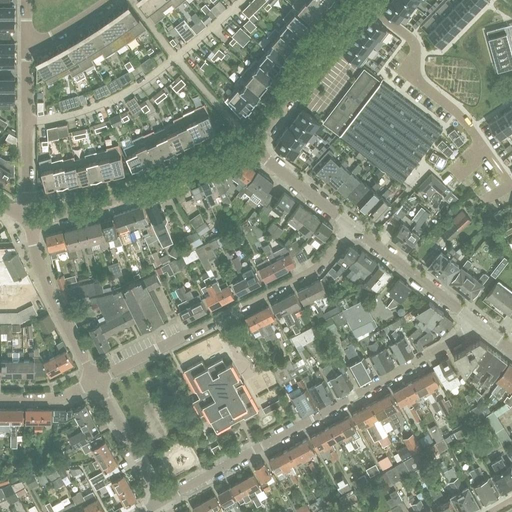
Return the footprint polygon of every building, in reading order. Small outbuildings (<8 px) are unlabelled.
[(163,11),(153,0),(138,0),(155,23),(166,15),(163,11)] [(169,0),(153,0),(163,11),(172,4),(169,0)] [(304,0),(295,0),(292,4),(311,21),(318,12),(319,13),(320,13),(304,0)] [(304,0),(320,13),(327,5),(328,5),(322,0),(304,0)] [(390,0),(387,0),(381,8),(398,21),(405,12),(391,1),(390,0)] [(391,0),(391,1),(405,12),(407,14),(414,5),(407,0),(391,0)] [(468,19),(475,12),(462,0),(461,0),(455,6),(468,19)] [(476,0),(462,0),(475,12),(481,5),(476,0)] [(0,17),(15,17),(15,5),(0,5),(0,17)] [(130,6),(125,10),(120,13),(136,36),(143,31),(147,28),(130,6)] [(461,26),(468,19),(455,6),(448,13),(461,26)] [(309,23),(293,9),(291,8),(283,17),(302,33),(301,32),(309,23)] [(215,16),(210,10),(206,14),(211,19),(215,16)] [(111,20),(126,43),(134,38),(136,36),(120,13),(115,17),(111,20)] [(448,13),(442,20),(455,33),(461,26),(448,13)] [(363,25),(378,37),(379,38),(386,29),(369,16),(363,25)] [(15,17),(0,17),(0,28),(15,29),(15,17)] [(294,43),(302,33),(283,17),(287,21),(279,30),(275,27),(294,44),(295,44),(294,43)] [(201,18),(196,23),(201,29),(206,24),(205,24),(201,18)] [(250,19),(243,25),(251,32),(257,26),(254,24),(252,21),(250,19)] [(101,27),(116,50),(124,45),(126,43),(111,20),(105,24),(101,27)] [(435,27),(448,39),(455,33),(442,20),(435,27)] [(511,23),(504,26),(487,31),(498,70),(511,65),(511,23)] [(362,24),(355,33),(372,46),(378,37),(363,25),(362,24)] [(116,50),(101,27),(91,33),(103,53),(102,53),(105,57),(116,50)] [(174,27),(169,30),(173,36),(174,35),(178,32),(174,27)] [(294,44),(275,27),(267,36),(288,54),(287,53),(294,44)] [(441,47),(448,39),(435,27),(428,34),(440,46),(441,47)] [(232,36),(234,38),(237,40),(238,42),(245,35),(239,28),(232,36)] [(92,59),(102,53),(103,53),(91,33),(80,40),(92,59)] [(355,33),(349,42),(365,54),(372,46),(355,33)] [(288,54),(267,36),(266,37),(269,39),(263,47),(282,63),(281,62),(288,54)] [(70,46),(84,70),(95,63),(92,59),(80,40),(70,46)] [(0,52),(15,53),(15,42),(0,41),(0,52)] [(349,42),(342,51),(358,63),(365,54),(349,42)] [(84,70),(70,46),(60,51),(70,72),(72,76),(84,70)] [(256,58),(274,74),(273,73),(282,63),(263,47),(262,47),(266,51),(258,60),(256,58)] [(49,57),(59,78),(70,72),(60,51),(49,57)] [(15,53),(0,52),(0,71),(5,72),(5,65),(15,65),(15,53)] [(49,57),(38,63),(39,66),(37,67),(37,81),(45,78),(48,84),(59,78),(49,57)] [(248,66),(268,83),(267,82),(274,74),(256,58),(249,66),(248,66)] [(133,66),(130,61),(124,64),(128,69),(133,66)] [(145,61),(141,64),(145,71),(150,68),(145,61)] [(209,64),(205,61),(200,67),(205,70),(209,64)] [(240,75),(261,93),(260,92),(268,83),(248,66),(240,75)] [(335,140),(339,134),(397,178),(402,182),(418,161),(442,128),(393,91),(380,81),(364,69),(336,106),(324,122),(324,121),(323,122),(324,122),(319,128),(335,140)] [(123,74),(118,77),(122,85),(128,82),(123,74)] [(254,101),(261,93),(240,75),(241,76),(234,84),(255,102),(254,101)] [(0,89),(15,90),(15,78),(0,78),(0,89)] [(177,83),(181,87),(185,83),(181,79),(177,83)] [(116,89),(112,81),(107,84),(111,92),(116,89)] [(177,83),(172,87),(176,91),(181,87),(177,83)] [(255,102),(234,84),(236,87),(227,96),(246,112),(255,102)] [(99,87),(92,90),(97,98),(103,95),(99,87)] [(15,90),(0,89),(0,101),(15,102),(15,90)] [(66,98),(68,108),(81,104),(78,95),(66,98)] [(134,97),(130,100),(135,107),(139,104),(134,97)] [(193,109),(194,109),(205,134),(205,133),(216,129),(204,103),(193,108),(193,109)] [(144,111),(145,112),(150,109),(146,104),(141,107),(144,111)] [(205,133),(205,134),(194,109),(193,109),(183,114),(184,114),(195,139),(206,134),(205,133)] [(303,109),(296,118),(312,131),(319,122),(303,109)] [(507,133),(511,129),(511,123),(505,113),(497,118),(507,133)] [(120,114),(115,116),(118,124),(123,121),(120,114)] [(174,122),(175,122),(185,144),(196,139),(195,139),(184,114),(183,114),(173,119),(174,122)] [(289,126),(289,127),(305,138),(305,139),(306,140),(312,131),(296,118),(289,126)] [(507,133),(497,118),(488,123),(498,139),(507,133)] [(185,144),(175,122),(174,122),(164,126),(164,127),(175,149),(185,145),(185,144)] [(67,124),(57,126),(59,137),(69,135),(67,124)] [(289,125),(281,135),(283,136),(283,135),(298,147),(299,147),(305,139),(305,138),(289,127),(289,126),(289,125)] [(59,137),(57,126),(47,128),(48,140),(59,137)] [(164,127),(155,131),(154,132),(165,155),(175,150),(175,149),(164,127)] [(454,128),(448,133),(458,146),(464,141),(454,128)] [(165,155),(154,132),(155,131),(154,130),(143,134),(143,135),(154,159),(154,160),(165,155)] [(13,141),(16,136),(9,132),(6,137),(13,141)] [(134,143),(144,164),(143,164),(154,160),(154,159),(143,135),(143,134),(132,139),(134,143)] [(277,145),(275,148),(284,155),(286,152),(293,157),(300,148),(299,147),(298,147),(283,135),(283,136),(276,144),(277,145)] [(442,139),(437,145),(448,156),(454,150),(442,139)] [(133,168),(143,164),(144,164),(134,143),(123,147),(133,168)] [(113,174),(114,174),(126,171),(118,144),(106,147),(107,149),(114,174),(113,174)] [(103,177),(113,174),(114,174),(107,149),(97,152),(96,152),(103,176),(102,176),(103,177)] [(324,163),(317,171),(316,172),(317,171),(326,180),(327,179),(340,164),(331,156),(334,153),(329,149),(319,159),(324,163)] [(97,152),(96,151),(85,154),(85,156),(92,178),(91,178),(91,179),(102,176),(103,176),(96,152),(97,152)] [(359,152),(355,156),(361,160),(365,157),(359,152)] [(432,152),(429,159),(443,166),(446,159),(432,152)] [(0,181),(4,184),(9,176),(14,176),(14,159),(6,159),(0,155),(0,181)] [(63,159),(69,182),(69,184),(80,181),(74,159),(75,159),(74,156),(63,159)] [(80,181),(91,178),(92,178),(85,156),(75,159),(74,159),(80,181)] [(46,187),(57,184),(58,184),(51,161),(52,161),(51,157),(39,160),(46,187)] [(63,158),(52,161),(51,161),(58,184),(57,184),(58,185),(69,182),(63,159),(63,158)] [(348,163),(345,160),(340,164),(327,179),(336,188),(337,187),(350,172),(345,167),(348,163)] [(256,169),(255,168),(252,165),(251,167),(244,162),(233,178),(239,182),(235,187),(239,190),(248,179),(250,177),(256,169)] [(350,172),(337,187),(346,195),(347,194),(360,180),(355,175),(362,167),(358,163),(350,172)] [(246,192),(250,195),(265,176),(258,170),(250,180),(248,179),(239,190),(236,194),(237,195),(238,195),(240,196),(243,192),(245,194),(246,192)] [(230,187),(229,185),(224,173),(218,175),(226,192),(230,187)] [(431,173),(420,185),(426,191),(432,184),(440,192),(445,186),(431,173)] [(230,201),(226,192),(218,175),(213,178),(224,204),(229,202),(230,201)] [(199,180),(210,204),(215,203),(210,191),(215,189),(210,176),(199,180)] [(267,191),(269,189),(274,182),(265,176),(250,195),(249,196),(257,202),(259,200),(263,203),(267,198),(270,193),(267,191)] [(361,179),(360,180),(347,194),(357,203),(357,202),(371,187),(370,187),(361,179)] [(205,206),(210,204),(199,180),(189,184),(195,197),(201,195),(205,206)] [(368,210),(381,195),(375,190),(381,184),(377,181),(371,187),(357,202),(367,211),(368,210)] [(446,187),(443,190),(447,193),(444,198),(453,206),(460,198),(452,191),(446,187)] [(181,188),(175,190),(179,201),(186,199),(181,188)] [(381,195),(368,210),(377,219),(391,204),(385,198),(391,192),(388,188),(382,195),(381,195)] [(278,199),(275,197),(267,207),(264,205),(263,207),(262,208),(268,213),(272,206),(283,215),(290,206),(295,200),(294,199),(284,192),(278,199)] [(263,203),(264,205),(267,207),(275,197),(270,193),(267,198),(263,203)] [(152,223),(158,238),(162,246),(171,243),(163,224),(165,223),(167,219),(165,215),(166,215),(158,197),(144,203),(151,220),(152,223)] [(288,219),(298,226),(310,211),(299,203),(293,211),(288,219)] [(133,207),(139,224),(148,221),(142,204),(133,207)] [(130,227),(139,224),(133,207),(123,210),(130,227)] [(130,227),(123,210),(114,213),(121,232),(124,230),(129,243),(131,242),(130,240),(132,240),(129,231),(131,230),(130,227)] [(257,213),(254,210),(248,218),(251,221),(257,213)] [(394,233),(391,237),(400,243),(420,216),(423,213),(419,210),(416,213),(412,218),(407,225),(403,222),(399,227),(396,224),(395,225),(391,230),(395,232),(394,233)] [(426,210),(420,216),(400,243),(408,249),(423,229),(419,226),(424,219),(429,213),(426,210)] [(451,220),(454,222),(442,233),(449,240),(471,220),(462,210),(451,220)] [(305,238),(314,227),(320,219),(310,211),(298,226),(304,231),(301,235),(305,238)] [(189,219),(200,234),(210,227),(205,221),(204,221),(200,212),(189,219)] [(113,217),(102,220),(107,239),(118,236),(113,217)] [(90,241),(91,241),(99,239),(101,248),(108,246),(100,219),(85,223),(90,241)] [(322,220),(311,235),(306,241),(311,244),(315,238),(321,243),(333,228),(322,220)] [(237,227),(241,236),(251,231),(248,222),(237,227)] [(271,236),(278,226),(273,222),(266,232),(271,236)] [(90,241),(85,223),(76,226),(81,243),(85,242),(88,252),(93,250),(91,241),(90,241)] [(148,244),(158,238),(152,223),(147,225),(150,232),(143,235),(148,244)] [(81,243),(76,226),(65,229),(69,246),(68,247),(68,250),(70,257),(77,255),(74,245),(81,243)] [(284,229),(278,226),(271,236),(276,240),(284,229)] [(63,229),(46,233),(49,248),(52,259),(59,257),(58,253),(68,250),(68,247),(67,244),(63,229)] [(196,245),(190,235),(185,237),(190,248),(196,245)] [(215,238),(209,242),(212,249),(219,245),(215,238)] [(292,256),(296,254),(297,253),(296,250),(289,238),(283,245),(286,247),(288,249),(290,253),(292,256)] [(209,242),(195,249),(200,257),(201,259),(206,269),(211,267),(212,266),(210,261),(217,258),(212,249),(209,242)] [(265,251),(266,253),(277,274),(288,268),(296,264),(292,256),(290,253),(288,249),(286,247),(274,254),(269,244),(263,247),(265,251)] [(352,259),(359,251),(350,244),(340,257),(348,263),(349,264),(352,259)] [(17,251),(15,247),(14,246),(0,246),(0,282),(4,283),(3,269),(7,265),(3,258),(17,251)] [(463,246),(455,251),(456,251),(438,274),(439,275),(440,274),(441,275),(441,276),(442,277),(442,278),(444,280),(445,279),(447,281),(459,266),(454,262),(465,248),(463,246)] [(231,258),(234,257),(229,247),(224,250),(229,260),(231,258)] [(301,247),(296,250),(297,253),(296,254),(300,262),(308,258),(307,258),(301,247)] [(436,272),(438,274),(456,251),(455,251),(451,248),(445,255),(441,252),(435,257),(432,254),(425,263),(428,266),(429,267),(429,268),(429,269),(431,270),(433,270),(434,271),(435,270),(437,271),(436,272)] [(191,261),(200,257),(195,249),(183,255),(187,264),(192,262),(191,261)] [(349,280),(351,277),(369,255),(362,250),(350,265),(353,268),(347,275),(346,277),(349,280)] [(27,271),(17,251),(3,258),(7,265),(3,269),(4,283),(32,281),(27,271)] [(151,253),(155,261),(158,266),(169,260),(167,254),(160,257),(157,251),(151,253)] [(272,276),(277,274),(266,253),(263,255),(265,259),(257,263),(266,280),(272,276)] [(370,269),(376,261),(369,255),(351,277),(354,280),(361,273),(364,276),(370,269)] [(175,259),(178,266),(185,262),(182,256),(175,259)] [(237,256),(234,257),(231,258),(234,265),(238,263),(241,271),(244,269),(237,256)] [(491,274),(495,278),(509,261),(504,257),(491,274)] [(452,287),(459,292),(472,275),(467,271),(472,264),(472,262),(468,259),(462,266),(450,281),(454,284),(452,287)] [(121,269),(120,267),(119,264),(118,260),(112,262),(115,271),(121,269)] [(169,274),(174,272),(168,261),(160,266),(163,271),(167,269),(169,274)] [(109,267),(110,270),(111,274),(112,277),(122,273),(121,270),(121,269),(115,271),(112,262),(108,264),(109,267)] [(385,268),(378,262),(371,270),(364,278),(368,281),(360,289),(362,290),(361,291),(362,293),(371,284),(385,268)] [(332,267),(328,271),(337,280),(341,274),(332,267)] [(371,284),(362,293),(364,294),(366,293),(367,294),(375,287),(378,289),(389,276),(392,273),(385,268),(371,284)] [(243,275),(250,288),(261,282),(256,271),(249,274),(248,273),(243,275)] [(127,286),(123,288),(113,293),(112,291),(95,295),(97,301),(106,319),(99,323),(99,322),(93,325),(91,320),(87,322),(100,350),(110,345),(106,336),(139,320),(143,328),(163,319),(149,290),(161,284),(155,273),(139,281),(138,280),(136,281),(135,280),(129,283),(129,284),(127,285),(127,286)] [(472,275),(459,292),(466,297),(467,294),(472,298),(489,276),(486,273),(483,273),(478,279),(472,275)] [(61,293),(67,303),(81,296),(96,293),(96,292),(103,290),(101,279),(94,281),(94,279),(67,286),(64,274),(57,276),(61,293)] [(239,294),(250,288),(243,275),(239,277),(240,279),(233,282),(239,294)] [(206,285),(201,287),(205,296),(211,307),(223,302),(211,279),(211,278),(209,276),(203,279),(205,282),(206,285)] [(215,276),(211,278),(211,279),(223,302),(234,296),(228,284),(226,280),(219,284),(215,276)] [(320,279),(309,284),(320,306),(324,304),(321,298),(329,294),(320,279)] [(400,301),(411,287),(399,279),(394,285),(389,292),(393,296),(400,301)] [(511,294),(497,283),(487,296),(509,312),(511,307),(511,294)] [(326,318),(320,306),(309,284),(298,290),(306,307),(314,303),(318,312),(316,313),(320,321),(326,318)] [(179,287),(181,291),(178,293),(182,301),(176,304),(185,321),(196,315),(187,299),(186,300),(183,293),(186,291),(183,285),(179,287)] [(188,296),(186,292),(186,291),(183,293),(186,300),(187,299),(196,315),(207,309),(202,299),(199,294),(194,296),(193,294),(188,296)] [(303,309),(301,304),(295,292),(283,298),(295,320),(297,325),(299,328),(302,327),(295,312),(303,309)] [(283,298),(272,303),(278,315),(283,312),(289,323),(290,322),(295,320),(283,298)] [(372,318),(362,299),(342,310),(348,320),(352,329),(356,336),(375,327),(371,319),(372,318)] [(389,307),(390,308),(397,305),(390,300),(387,304),(389,307)] [(343,307),(340,301),(334,304),(338,310),(343,307)] [(91,305),(94,312),(100,309),(97,302),(91,305)] [(418,328),(435,306),(429,302),(414,311),(420,317),(414,325),(418,328)] [(33,304),(29,306),(34,316),(38,313),(33,304)] [(269,305),(257,311),(263,322),(267,330),(269,334),(275,331),(269,320),(275,317),(269,305)] [(29,306),(24,308),(29,318),(34,316),(29,306)] [(430,329),(433,325),(443,312),(435,306),(418,328),(408,336),(411,342),(423,331),(422,330),(424,328),(428,331),(429,330),(430,329)] [(19,312),(19,323),(29,318),(24,308),(19,311),(19,312)] [(338,325),(348,320),(342,310),(332,315),(338,325)] [(267,330),(263,322),(257,311),(246,317),(247,318),(254,331),(259,328),(262,333),(263,332),(267,342),(272,339),(269,334),(267,330)] [(453,320),(443,312),(433,325),(443,333),(449,325),(448,325),(453,320)] [(44,332),(56,326),(49,313),(37,319),(44,332)] [(326,328),(335,323),(331,316),(322,321),(326,328)] [(406,358),(414,353),(405,337),(400,339),(394,328),(401,324),(398,319),(388,325),(406,358)] [(1,331),(1,339),(12,339),(12,336),(12,323),(8,323),(7,324),(3,324),(1,324),(1,331)] [(406,358),(388,325),(384,327),(393,343),(389,345),(398,362),(406,358)] [(297,334),(302,343),(302,344),(317,337),(314,331),(311,326),(297,334)] [(418,351),(423,348),(422,345),(433,338),(429,330),(428,331),(413,342),(418,351)] [(387,368),(394,364),(385,347),(381,349),(372,333),(368,335),(387,368)] [(302,343),(297,334),(291,337),(294,343),(298,350),(299,349),(297,345),(302,343)] [(379,373),(387,368),(368,335),(360,340),(363,345),(367,343),(373,353),(369,355),(379,373)] [(366,379),(374,375),(364,357),(360,358),(352,342),(351,343),(347,336),(344,338),(347,343),(366,379)] [(51,374),(74,362),(66,348),(67,348),(63,340),(58,342),(62,350),(43,361),(44,362),(35,362),(35,369),(48,368),(51,374)] [(466,373),(473,364),(476,359),(487,345),(483,342),(476,341),(455,353),(459,362),(465,374),(466,373)] [(359,383),(366,379),(347,343),(343,345),(352,363),(349,365),(359,383)] [(474,373),(475,374),(494,350),(487,345),(476,359),(473,364),(476,366),(473,370),(475,371),(474,373)] [(480,377),(480,375),(487,367),(490,369),(500,355),(494,350),(475,374),(472,378),(476,381),(480,377)] [(19,352),(13,352),(13,375),(24,375),(24,359),(24,351),(19,352)] [(35,375),(35,369),(35,362),(34,351),(30,351),(30,359),(24,359),(24,375),(35,375)] [(13,375),(13,352),(8,352),(8,359),(1,359),(2,375),(13,375)] [(493,372),(489,376),(488,375),(481,385),(486,389),(507,361),(500,355),(490,369),(493,372)] [(336,373),(346,391),(354,386),(345,369),(348,368),(342,357),(339,358),(336,360),(335,361),(340,371),(336,373)] [(455,384),(456,386),(461,383),(456,373),(457,373),(452,364),(448,357),(441,361),(453,383),(455,384)] [(226,364),(223,358),(207,366),(203,360),(184,370),(195,391),(197,390),(200,396),(192,401),(200,416),(207,412),(218,432),(232,424),(231,423),(244,415),(245,417),(259,409),(244,381),(243,382),(239,376),(241,375),(233,361),(226,364)] [(290,358),(283,362),(289,372),(297,368),(294,363),(293,363),(290,358)] [(446,391),(456,386),(455,384),(453,383),(441,361),(440,362),(441,364),(435,368),(433,366),(438,375),(441,381),(446,391)] [(289,372),(283,362),(273,368),(281,383),(308,369),(305,363),(297,368),(289,372)] [(495,395),(511,372),(511,364),(509,362),(496,379),(499,381),(492,392),(495,395)] [(338,395),(346,391),(336,373),(335,374),(330,363),(325,366),(323,367),(338,395)] [(326,401),(334,397),(319,369),(315,371),(320,380),(316,382),(326,401)] [(436,393),(436,394),(439,393),(436,388),(435,388),(434,386),(439,383),(432,370),(422,375),(431,390),(433,395),(436,393)] [(511,372),(495,395),(499,398),(507,387),(511,390),(511,387),(511,372)] [(319,405),(326,401),(316,382),(313,384),(308,375),(304,377),(319,405)] [(430,396),(432,401),(438,397),(436,394),(436,393),(433,395),(431,390),(422,375),(413,380),(420,393),(425,391),(429,397),(430,396)] [(301,414),(317,406),(301,378),(297,381),(303,390),(291,396),(301,414)] [(417,398),(416,399),(415,396),(420,393),(413,380),(403,385),(414,405),(417,404),(419,407),(421,406),(417,398)] [(421,419),(418,413),(415,415),(413,411),(416,409),(419,407),(417,404),(414,405),(403,385),(394,390),(401,404),(406,401),(417,421),(421,419)] [(477,400),(481,394),(474,389),(472,391),(477,400)] [(391,392),(381,398),(389,413),(391,417),(389,419),(391,423),(397,420),(395,416),(396,415),(394,411),(399,408),(391,392)] [(484,414),(485,414),(476,397),(466,402),(476,419),(478,417),(484,414)] [(387,419),(389,419),(391,417),(389,413),(381,398),(371,403),(378,416),(384,413),(387,419)] [(452,412),(450,408),(445,401),(443,398),(437,401),(445,415),(452,412)] [(263,409),(266,414),(283,404),(280,399),(263,409)] [(65,409),(59,409),(59,420),(67,420),(74,417),(78,424),(82,422),(93,416),(85,403),(75,408),(74,407),(67,410),(66,408),(65,409)] [(373,419),(378,416),(371,403),(362,408),(372,428),(376,426),(373,419)] [(506,403),(494,410),(497,416),(509,408),(506,403)] [(11,435),(11,426),(11,409),(0,408),(0,421),(5,422),(5,435),(11,435)] [(372,428),(362,408),(352,413),(359,426),(365,423),(370,434),(378,430),(376,426),(372,428)] [(11,409),(11,426),(11,435),(17,435),(17,429),(18,429),(18,428),(18,427),(19,427),(19,426),(19,425),(18,424),(18,423),(17,423),(17,422),(24,422),(24,409),(11,409)] [(39,409),(27,409),(26,422),(39,422),(39,409)] [(39,422),(39,426),(39,431),(43,431),(43,422),(52,422),(52,409),(39,409),(39,422)] [(350,440),(348,441),(350,445),(355,442),(353,438),(355,438),(351,431),(356,428),(349,415),(340,420),(350,440)] [(84,445),(92,440),(89,435),(99,429),(93,416),(82,422),(86,429),(70,438),(76,449),(84,445)] [(346,442),(348,441),(350,440),(340,420),(330,425),(337,438),(342,435),(346,442)] [(443,423),(439,426),(444,435),(449,432),(443,423)] [(443,437),(440,431),(436,424),(429,428),(437,441),(437,442),(438,442),(438,441),(443,437)] [(332,441),(337,438),(330,425),(320,430),(331,450),(334,449),(336,448),(332,441)] [(464,426),(454,432),(458,439),(468,433),(464,426)] [(503,427),(496,431),(504,444),(511,439),(503,427)] [(328,457),(331,456),(336,453),(334,449),(331,450),(320,430),(311,435),(318,448),(322,446),(328,457)] [(404,439),(412,455),(422,449),(413,434),(404,439)] [(98,437),(92,440),(84,445),(87,451),(92,448),(98,459),(112,452),(106,440),(101,443),(98,437)] [(298,442),(307,458),(311,455),(310,453),(315,450),(308,437),(298,442)] [(444,438),(443,437),(438,441),(438,442),(437,442),(437,441),(434,443),(435,443),(437,448),(446,443),(444,438)] [(309,463),(307,458),(298,442),(289,447),(296,461),(301,458),(305,465),(306,464),(309,463)] [(438,449),(437,448),(435,443),(427,448),(430,453),(438,449)] [(215,454),(222,450),(218,444),(211,448),(215,454)] [(406,445),(397,450),(403,460),(412,455),(406,445)] [(291,463),(296,461),(289,447),(279,453),(290,473),(293,471),(294,473),(295,472),(291,463)] [(95,481),(96,483),(117,471),(113,466),(118,463),(112,452),(98,459),(93,462),(97,469),(102,466),(104,470),(97,474),(99,478),(95,481)] [(394,455),(397,461),(402,459),(398,452),(394,455)] [(288,475),(289,478),(295,476),(294,473),(293,471),(290,473),(279,453),(270,458),(277,471),(281,479),(288,475)] [(496,459),(511,484),(511,483),(511,463),(507,466),(503,460),(504,460),(501,454),(496,458),(496,459)] [(414,455),(404,461),(407,466),(417,461),(414,455)] [(62,456),(54,461),(54,468),(68,466),(67,458),(66,457),(62,456)] [(511,484),(496,459),(492,462),(498,472),(492,475),(501,490),(502,492),(503,491),(502,491),(508,488),(509,487),(509,486),(508,485),(510,484),(511,484)] [(265,460),(256,466),(262,477),(260,479),(264,487),(269,484),(270,483),(267,478),(273,474),(265,460)] [(404,461),(395,466),(402,477),(411,472),(407,466),(404,461)] [(380,471),(375,464),(366,469),(370,476),(380,471)] [(395,466),(386,471),(392,481),(393,482),(402,477),(395,466)] [(470,510),(473,508),(474,509),(475,509),(476,509),(477,509),(478,508),(478,507),(479,507),(479,506),(479,505),(468,485),(464,487),(458,477),(452,467),(449,469),(470,510)] [(498,495),(499,494),(489,477),(485,478),(479,467),(475,470),(491,499),(494,497),(495,498),(498,496),(498,495)] [(80,468),(70,469),(74,476),(83,471),(80,468)] [(474,485),(483,503),(484,503),(485,503),(488,502),(488,500),(491,499),(475,470),(474,468),(470,471),(477,484),(474,485)] [(65,469),(57,470),(61,478),(68,474),(65,469)] [(468,511),(470,510),(449,469),(444,472),(456,492),(451,495),(460,511),(468,511)] [(24,477),(22,470),(11,473),(13,480),(24,477)] [(36,474),(41,484),(48,480),(43,470),(36,474)] [(53,484),(62,479),(61,478),(57,470),(48,475),(53,484)] [(115,494),(131,485),(125,474),(121,476),(118,471),(117,471),(96,483),(94,484),(97,490),(109,483),(115,494)] [(387,484),(392,481),(386,471),(381,474),(387,484)] [(243,479),(251,493),(254,499),(258,506),(262,503),(256,493),(263,490),(260,484),(254,473),(243,479)] [(355,489),(362,485),(358,478),(355,473),(353,474),(356,479),(351,481),(355,489)] [(34,474),(25,477),(28,483),(36,480),(34,474)] [(364,474),(358,478),(362,485),(368,481),(364,474)] [(0,484),(8,482),(10,481),(8,475),(0,477),(0,484)] [(254,499),(251,493),(243,479),(232,485),(241,502),(249,498),(251,501),(254,499)] [(347,480),(337,486),(342,494),(352,489),(347,480)] [(22,481),(12,484),(18,496),(27,491),(22,481)] [(108,511),(123,511),(124,511),(129,509),(127,504),(137,498),(131,485),(115,494),(118,500),(122,497),(126,504),(114,510),(113,506),(107,509),(108,511)] [(219,492),(225,503),(228,509),(234,505),(237,511),(244,511),(236,497),(230,486),(219,492)] [(440,500),(436,494),(434,489),(432,487),(429,489),(436,502),(435,502),(438,508),(434,510),(434,511),(446,511),(441,502),(440,500)] [(399,504),(404,501),(397,489),(390,493),(392,497),(387,499),(393,510),(394,511),(403,511),(400,506),(399,504)] [(84,496),(92,511),(103,511),(105,511),(94,491),(90,493),(84,496)] [(216,494),(204,500),(210,511),(218,511),(223,509),(222,505),(216,494)] [(80,511),(92,511),(84,496),(75,501),(79,508),(80,511)] [(421,511),(416,502),(413,497),(409,499),(412,504),(415,511),(421,511)] [(458,511),(450,497),(441,502),(446,511),(458,511)] [(432,511),(430,508),(426,510),(421,499),(416,502),(421,511),(432,511)] [(210,511),(204,500),(193,506),(196,511),(210,511)] [(321,507),(319,503),(317,500),(310,504),(313,511),(316,510),(321,507)] [(80,511),(79,508),(75,501),(71,503),(65,506),(67,511),(80,511)] [(328,508),(330,511),(332,511),(340,508),(337,503),(328,508)]
